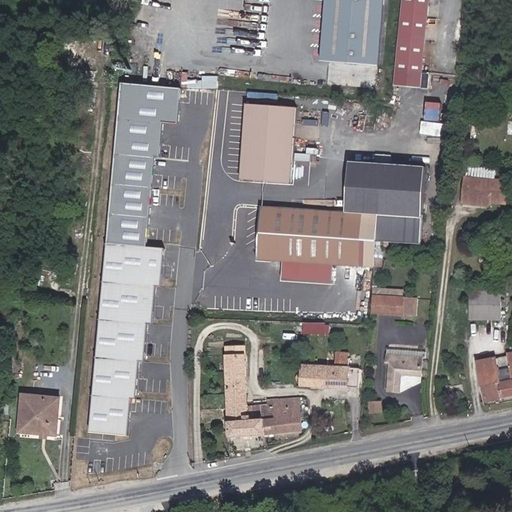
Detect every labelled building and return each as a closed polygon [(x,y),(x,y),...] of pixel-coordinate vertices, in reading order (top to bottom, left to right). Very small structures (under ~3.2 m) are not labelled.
[(326,0),(321,69),(377,74),(383,0),(326,0)] [(423,99),(431,0),(405,0),(398,97),(423,99)] [(303,109),(253,105),(248,178),(297,184),(303,109)] [(425,226),(430,165),(350,159),(346,207),(344,207),(344,202),(337,201),(336,206),(291,203),(281,202),(277,247),(277,256),(292,257),(302,258),(300,278),(338,281),(339,262),(379,265),(382,222),(425,226)] [(511,196),(511,181),(470,176),(466,205),(493,210),(493,204),(511,207),(511,196)] [(107,241),(91,430),(129,433),(132,396),(137,396),(140,359),(145,359),(148,321),(153,322),(157,284),(162,284),(165,246),(107,241)] [(277,256),(277,247),(256,245),(255,264),(272,265),(273,263),(277,263),(277,266),(291,267),(292,257),(277,256)] [(492,272),(509,269),(508,260),(476,264),(477,274),(492,272)] [(495,300),(511,298),(509,269),(492,272),(495,300)] [(481,303),(495,300),(492,272),(477,274),(481,303)] [(424,298),(378,296),(377,315),(422,319),(424,298)] [(328,320),(307,319),(306,334),(327,335),(328,320)] [(428,350),(391,346),(389,365),(393,366),(391,393),(405,395),(406,377),(427,378),(428,350)] [(339,366),(307,365),(305,387),(354,390),(354,353),(340,352),(339,366)] [(511,352),(474,361),(483,388),(484,405),(511,399),(511,352)] [(389,387),(388,379),(376,380),(377,389),(389,387)] [(269,420),(233,423),(234,438),(306,432),(302,396),(270,398),(270,404),(254,405),(255,416),(268,413),(269,420)] [(62,401),(23,397),(20,431),(35,432),(34,436),(43,437),(44,437),(44,436),(47,436),(47,437),(49,438),(58,438),(62,401)]
